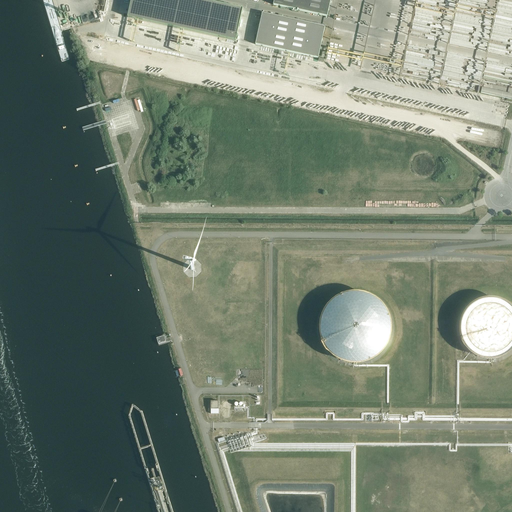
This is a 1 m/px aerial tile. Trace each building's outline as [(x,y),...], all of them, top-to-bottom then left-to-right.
[(243,9),(201,0),(131,0),(128,17),(236,41),(243,9)] [(274,0),(273,5),(327,17),(330,0),(274,0)] [(318,58),(325,27),(262,13),(255,45),(318,58)] [(511,94),(482,88),(481,93),(511,99),(511,94)] [(375,297),(373,296),(372,296),(370,295),(368,294),(367,293),(365,293),(364,293),(362,292),(360,292),(358,292),(357,292),(355,292),(354,292),(352,292),(350,292),(349,292),(347,293),(345,293),(343,294),(342,294),(341,295),(339,295),(337,296),(336,297),(335,298),(334,299),(333,299),(331,301),(330,302),(329,303),(327,305),(326,306),(326,307),(324,309),(324,310),(323,312),(322,313),(322,315),(321,316),(321,317),(320,319),(320,320),(320,321),(319,323),(319,324),(319,326),(319,328),(319,329),(319,331),(319,332),(319,333),(320,335),(320,336),(320,337),(321,338),(321,339),(321,341),(322,341),(322,343),(323,345),(324,347),(325,348),(326,349),(327,351),(328,352),(330,354),(332,355),(333,356),(335,358),(337,359),(339,360),(340,361),(341,361),(343,362),(345,363),(347,363),(349,364),(352,364),(354,364),(356,364),(358,364),(360,364),(362,364),(364,363),(367,362),(369,362),(371,361),(373,360),(375,359),(376,358),(377,357),(378,356),(380,355),(381,353),(383,352),(384,350),(386,348),(387,346),(387,345),(388,344),(389,343),(389,342),(389,340),(390,339),(390,338),(391,336),(391,335),(391,334),(391,332),(392,330),(392,329),(392,328),(392,327),(392,325),(391,323),(391,322),(391,321),(391,320),(390,318),(390,317),(390,316),(389,314),(388,313),(388,312),(387,310),(386,309),(385,308),(385,306),(384,306),(383,304),(381,302),(379,301),(378,299),(376,298),(375,297)] [(499,358),(501,357),(503,357),(504,356),(506,355),(507,354),(509,353),(511,351),(511,350),(511,307),(510,305),(508,304),(506,303),(505,302),(503,301),(502,301),(501,300),(499,300),(497,299),(495,299),(493,298),(492,298),(490,298),(487,298),(486,299),(484,299),(483,299),(481,300),(479,301),(477,301),(476,302),(474,303),(472,304),(471,305),(470,306),(469,307),(468,308),(467,310),(465,311),(464,313),(463,314),(463,316),(462,317),(462,318),(461,319),(461,320),(461,321),(461,322),(460,323),(460,324),(460,326),(460,328),(460,330),(460,332),(460,334),(460,335),(461,336),(461,337),(461,339),(462,339),(462,340),(462,341),(463,343),(464,345),(466,347),(466,348),(467,349),(469,350),(470,351),(471,352),(472,353),(474,354),(475,355),(476,356),(478,357),(480,357),(481,358),(482,358),(483,358),(484,359),(486,359),(488,359),(490,359),(491,359),(492,359),(494,359),(496,359),(498,358),(499,358)] [(211,413),(220,413),(219,400),(211,401),(211,413)]
